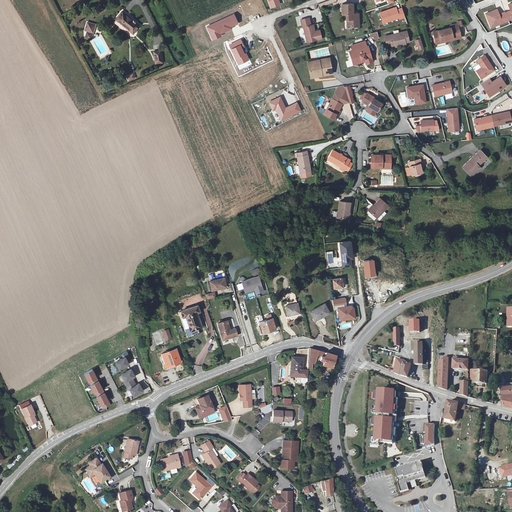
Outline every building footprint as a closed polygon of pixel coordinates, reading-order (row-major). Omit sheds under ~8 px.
[(353,3),(342,2),(342,12),(346,13),(346,18),(347,18),(347,24),(350,24),(350,26),(363,26),(364,13),(353,13),(353,3)] [(124,12),(117,21),(135,34),(142,24),(135,19),(135,20),(124,12)] [(315,31),(313,32),(311,24),(309,17),(301,19),(303,27),(304,27),(308,42),(322,38),(320,30),(315,31)] [(86,31),(84,38),(91,40),(95,25),(86,22),(84,30),(86,31)] [(459,24),(434,31),(436,41),(453,37),(454,40),(463,38),(459,24)] [(408,29),(383,36),(385,46),(391,45),(391,47),(412,41),(408,29)] [(422,47),(419,36),(414,38),(416,44),(417,44),(419,48),(422,47)] [(363,41),(349,45),(352,55),(349,55),(351,62),(355,61),(355,64),(361,62),(360,59),(365,58),(366,64),(373,62),(369,45),(364,46),(363,41)] [(476,61),(481,68),(476,72),(481,79),(494,71),(484,56),(476,61)] [(311,77),(333,73),(330,57),(308,61),(311,77)] [(436,96),(453,92),(450,81),(433,85),(436,96)] [(414,95),(415,103),(425,101),(422,83),(406,86),(407,96),(414,95)] [(352,95),(349,84),(346,85),(344,85),(348,97),(352,95)] [(475,92),(483,103),(492,97),(493,99),(501,93),(495,84),(486,90),(483,86),(475,92)] [(344,85),(339,86),(324,113),(335,119),(342,103),(349,100),(348,97),(344,85)] [(361,100),(370,105),(369,106),(370,106),(367,111),(375,116),(377,111),(378,111),(383,103),(373,97),(374,96),(366,92),(365,93),(363,91),(359,98),(362,99),(361,100)] [(460,130),(457,107),(447,108),(449,131),(460,130)] [(495,124),(511,120),(510,110),(492,114),(495,124)] [(477,129),(495,125),(495,124),(492,114),(474,118),(477,129)] [(422,132),(435,130),(434,120),(421,121),(422,132)] [(333,149),(327,158),(340,167),(339,169),(342,171),(350,160),(333,149)] [(481,150),(463,166),(472,175),(481,167),(479,164),(487,157),(481,150)] [(307,152),(296,154),(300,172),(311,170),(307,152)] [(372,154),(371,166),(383,166),(382,168),(392,169),(392,159),(383,158),(383,155),(372,154)] [(419,159),(408,162),(412,176),(420,174),(418,166),(421,165),(419,159)] [(381,185),(389,185),(389,175),(381,175),(381,185)] [(380,197),(368,210),(377,218),(389,206),(380,197)] [(352,202),(341,200),(338,217),(349,219),(352,202)] [(356,266),(353,242),(340,244),(343,267),(356,266)] [(335,262),(334,251),(326,252),(326,263),(335,262)] [(374,258),(365,260),(366,275),(370,274),(370,277),(375,276),(374,268),(376,267),(374,258)] [(227,286),(225,276),(211,280),(213,289),(227,286)] [(252,289),(256,288),(257,293),(264,291),(260,276),(243,281),(246,291),(251,290),(251,289),(252,289)] [(344,276),(335,278),(336,287),(345,285),(344,276)] [(299,302),(286,305),(289,316),(301,313),(299,302)] [(327,303),(311,310),(316,319),(331,312),(327,303)] [(181,318),(185,317),(187,316),(195,335),(201,333),(200,329),(204,327),(198,312),(201,311),(199,304),(192,307),(182,310),(179,311),(180,313),(181,318)] [(338,308),(340,321),(356,318),(354,305),(338,308)] [(260,321),(264,332),(276,328),(272,313),(266,314),(268,319),(260,321)] [(237,328),(232,329),(229,320),(219,323),(224,340),(239,334),(237,328)] [(165,340),(172,338),(169,329),(162,331),(165,340)] [(423,364),(422,345),(422,341),(414,341),(414,350),(415,350),(415,364),(423,364)] [(321,354),(322,350),(310,346),(309,363),(308,367),(312,367),(312,363),(313,351),(321,354)] [(175,348),(162,354),(168,367),(181,362),(175,348)] [(333,366),(337,354),(325,351),(324,356),(321,355),(320,360),(323,360),(322,364),(333,367),(333,366)] [(124,358),(116,362),(120,370),(130,365),(128,362),(130,361),(132,360),(128,352),(123,355),(124,358)] [(303,358),(292,357),(290,376),(308,378),(308,371),(302,370),(303,358)] [(460,361),(455,360),(455,369),(470,370),(470,358),(461,357),(460,361)] [(440,368),(440,387),(448,390),(449,359),(442,358),(442,359),(441,361),(440,361),(440,364),(440,368)] [(391,371),(398,373),(407,376),(411,364),(404,362),(401,361),(394,359),(391,371)] [(91,385),(95,394),(96,393),(98,396),(97,397),(102,406),(103,405),(105,409),(113,404),(93,369),(84,373),(89,382),(90,381),(92,384),(91,385)] [(129,370),(122,374),(126,381),(124,382),(129,390),(130,389),(134,396),(144,391),(139,383),(137,385),(133,378),(135,376),(131,369),(129,370)] [(488,384),(489,371),(477,371),(476,383),(488,384)] [(251,384),(239,385),(239,394),(242,393),(243,400),(243,407),(252,406),(251,384)] [(280,386),(272,387),(272,395),(280,395),(280,386)] [(511,386),(503,387),(506,406),(511,407),(511,386)] [(461,387),(460,394),(468,397),(468,388),(461,387)] [(396,412),(397,399),(397,391),(378,390),(378,392),(377,400),(377,406),(377,414),(376,418),(376,425),(375,436),(375,442),(381,442),(394,443),(394,436),(395,428),(395,422),(396,415),(396,412)] [(208,395),(197,399),(199,405),(195,407),(197,415),(202,417),(208,415),(207,412),(213,410),(208,395)] [(461,407),(461,405),(450,402),(446,420),(456,422),(459,406),(461,407)] [(38,422),(35,415),(34,413),(35,412),(32,404),(22,408),(30,426),(38,422)] [(226,406),(218,409),(224,423),(232,419),(226,406)] [(292,411),(273,410),(273,420),(291,421),(292,411)] [(426,425),(425,446),(426,446),(426,448),(435,445),(436,425),(426,425)] [(373,436),(372,445),(381,445),(381,442),(375,442),(375,436),(373,436)] [(140,440),(128,438),(124,457),(133,459),(134,454),(138,455),(140,440)] [(279,466),(288,467),(288,464),(293,465),(293,460),(296,460),(297,445),(297,440),(283,439),(282,446),(284,446),(284,459),(281,459),(279,459),(279,466)] [(211,442),(202,448),(204,451),(200,454),(212,469),(222,462),(211,448),(214,446),(211,442)] [(190,450),(183,451),(186,466),(192,459),(190,450)] [(178,453),(167,455),(168,458),(160,459),(162,468),(181,465),(178,453)] [(10,468),(22,457),(19,454),(7,466),(10,468)] [(84,468),(87,473),(93,470),(95,474),(99,480),(110,473),(103,462),(101,464),(96,456),(88,461),(90,464),(84,468)] [(427,475),(423,462),(398,470),(400,478),(398,479),(402,493),(411,490),(409,483),(415,481),(428,477),(427,475)] [(211,487),(194,472),(187,478),(197,486),(200,489),(192,497),(199,502),(211,487)] [(258,482),(252,477),(250,480),(246,476),(243,473),(237,479),(250,491),(258,482)] [(95,487),(99,485),(94,477),(91,479),(95,487)] [(333,495),(333,477),(324,480),(328,496),(333,495)] [(302,487),(305,494),(317,490),(315,483),(302,487)] [(200,489),(197,486),(189,494),(192,497),(200,489)] [(160,497),(164,493),(158,487),(154,490),(160,497)] [(127,489),(119,491),(121,500),(118,500),(121,511),(129,511),(128,506),(131,505),(127,489)] [(281,507),(280,511),(291,511),(292,490),(281,490),(281,495),(281,497),(276,497),(274,499),(274,502),(276,505),(281,505),(281,507)] [(272,503),(275,507),(281,507),(281,505),(276,505),(274,502),(274,499),(276,497),(281,497),(281,495),(275,495),(272,498),(272,503)] [(221,511),(232,511),(229,506),(231,504),(227,499),(218,505),(222,511),(221,511)]
